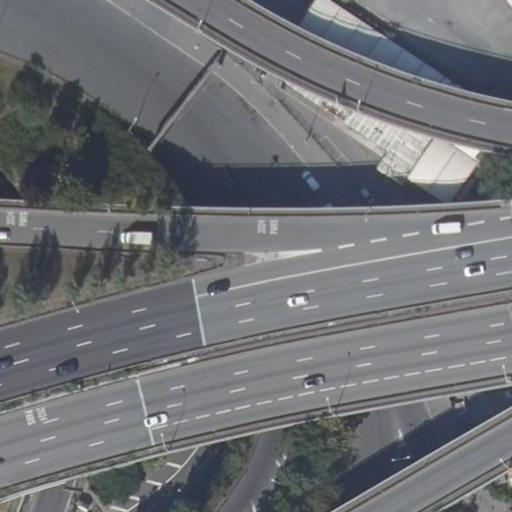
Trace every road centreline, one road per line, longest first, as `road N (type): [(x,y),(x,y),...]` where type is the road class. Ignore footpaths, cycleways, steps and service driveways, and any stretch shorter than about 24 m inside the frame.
road 1 (trunk): [(0,450),(218,390),(511,336)]
road 2 (trunk): [(511,252),(220,305),(0,365)]
road 3 (motorway): [(511,230),(192,234),(0,226)]
road 4 (trunk): [(232,511),(279,433),(291,309),(276,249),(185,96)]
road 5 (trunk): [(134,511),(193,455),(217,412),(229,366),(229,241),(185,96)]
road 6 (trunk): [(511,125),(410,101),(196,0)]
road 7 (motorway): [(39,511),(49,484),(56,391),(47,302),(33,248),(0,209)]
road 8 (secondary): [(361,339),(271,178),(185,96)]
road 9 (unclassified): [(462,511),(361,339)]
road 10 (trunk): [(185,96),(91,52),(0,23)]
road 11 (secondary): [(371,511),(376,434),(361,339)]
road 12 (trunk): [(391,511),(511,442)]
road 13 (secondary): [(185,96),(80,6)]
